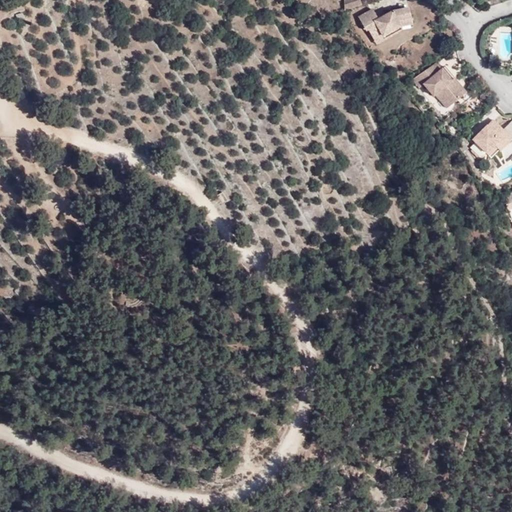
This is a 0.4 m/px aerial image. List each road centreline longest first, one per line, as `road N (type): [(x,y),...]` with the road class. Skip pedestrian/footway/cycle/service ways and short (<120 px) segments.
road 1 (track): [(0,97),(10,116),(190,187),(281,285),(310,354),(305,412),(289,447),(268,476),(239,492),(191,501),(135,489),(0,432)]
road 2 (residential): [(511,99),(474,57),(471,41),(474,23),(511,5)]
